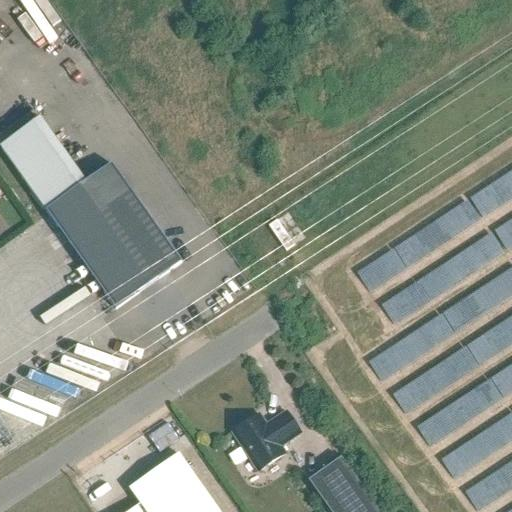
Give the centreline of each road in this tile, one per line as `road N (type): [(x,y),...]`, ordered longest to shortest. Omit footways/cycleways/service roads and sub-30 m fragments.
road 1 (unclassified): [(0,499),(248,329)]
road 2 (unknown): [(0,347),(30,328),(110,318),(212,267)]
